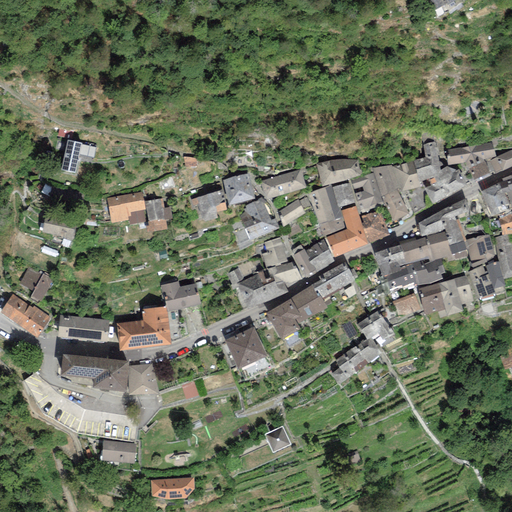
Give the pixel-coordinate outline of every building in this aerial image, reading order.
[(442,0),(429,0),(435,10),(445,5),(442,0)] [(73,131),(59,129),(57,136),(72,139),(73,131)] [(81,143),(67,140),(61,171),(74,174),(79,154),(94,157),(96,148),(81,145),(81,143)] [(434,142),(422,145),(425,157),(413,162),(419,182),(421,182),(434,177),(442,174),(440,169),(434,142)] [(492,142),(446,150),(448,165),(465,162),(474,180),(489,173),(484,159),(495,157),(492,142)] [(511,150),(489,161),(496,174),(511,167),(511,150)] [(316,164),(322,187),(349,179),(361,175),(357,160),(340,159),(316,164)] [(413,162),(392,166),(401,192),(420,186),(419,182),(413,162)] [(401,192),(392,166),(391,165),(372,168),(373,173),(382,197),(397,190),(399,193),(401,192)] [(446,166),(440,169),(442,174),(434,177),(421,182),(433,205),(468,186),(459,170),(457,171),(446,166)] [(301,170),(260,182),(267,199),(306,188),(301,170)] [(361,211),(383,201),(382,197),(373,173),(364,175),(366,177),(352,181),(361,211)] [(223,180),(229,205),(254,199),(248,174),(223,180)] [(511,177),(500,182),(504,193),(506,192),(511,205),(511,177)] [(504,193),(500,182),(480,191),(491,217),(511,208),(511,205),(506,192),(504,193)] [(349,183),(333,188),(338,208),(339,207),(355,203),(349,183)] [(45,184),(41,192),(49,196),(53,189),(45,184)] [(309,193),(319,225),(342,217),(339,207),(338,208),(333,188),(332,185),(309,193)] [(397,190),(382,197),(383,201),(384,203),(393,222),(408,213),(399,193),(397,190)] [(219,191),(191,200),(194,210),(200,208),(204,222),(218,218),(216,212),(227,209),(224,198),(222,199),(219,191)] [(142,192),(107,198),(111,223),(128,220),(127,213),(145,209),(142,192)] [(306,197),(299,200),(305,211),(312,207),(306,197)] [(162,198),(145,201),(148,222),(165,219),(166,221),(172,219),(170,207),(164,208),(162,198)] [(262,198),(246,207),(251,219),(243,223),(249,240),(279,229),(269,206),(262,198)] [(421,237),(445,230),(442,221),(457,215),(469,211),(465,199),(444,209),(418,223),(421,237)] [(298,200),(278,212),(283,227),(305,213),(298,200)] [(347,230),(326,238),(334,258),(368,244),(361,224),(356,206),(342,211),(347,230)] [(147,221),(145,209),(127,213),(128,220),(129,224),(147,221)] [(380,210),(362,216),(364,222),(361,224),(368,244),(390,236),(380,210)] [(511,213),(498,219),(502,235),(507,235),(511,234),(511,213)] [(465,241),(457,215),(442,221),(445,230),(455,260),(468,256),(465,241)] [(77,223),(45,217),(42,233),(73,241),(77,223)] [(342,217),(319,225),(323,237),(345,228),(342,217)] [(166,221),(165,219),(148,222),(150,233),(167,230),(166,221)] [(444,232),(427,236),(433,259),(451,255),(444,232)] [(489,235),(466,240),(470,261),(485,259),(487,263),(496,260),(489,235)] [(511,250),(507,235),(502,235),(494,238),(497,262),(503,279),(511,276),(511,250)] [(399,242),(400,245),(405,264),(422,259),(430,257),(425,238),(415,240),(415,237),(399,242)] [(280,238),(264,243),(268,252),(262,254),(266,268),(287,261),(280,238)] [(324,239),(305,251),(317,272),(334,261),(324,239)] [(294,255),(292,256),(302,278),(305,277),(305,278),(307,277),(308,278),(317,273),(317,272),(305,251),(304,249),(303,249),(301,244),(292,250),(294,255)] [(383,278),(386,276),(407,269),(407,267),(405,264),(400,245),(374,253),(383,278)] [(445,273),(440,259),(423,264),(422,259),(405,264),(407,267),(411,266),(416,282),(417,286),(443,280),(440,274),(445,273)] [(495,293),(494,289),(485,266),(484,264),(487,263),(485,259),(471,264),(473,270),(469,272),(478,299),(495,293)] [(291,262),(267,269),(270,278),(273,276),(276,283),(282,281),(283,284),(288,283),(288,284),(301,280),(295,266),(293,267),(291,262)] [(497,262),(485,266),(494,289),(505,285),(503,279),(497,262)] [(321,296),(322,299),(355,280),(345,263),(323,274),(324,279),(312,285),(319,298),(321,296)] [(411,266),(407,267),(407,269),(386,276),(390,289),(400,285),(401,287),(416,282),(411,266)] [(30,297),(40,302),(52,279),(42,274),(42,275),(28,268),(19,285),(33,292),(30,297)] [(234,285),(244,281),(239,268),(227,273),(232,286),(234,285)] [(244,281),(234,285),(238,294),(236,295),(243,311),(288,291),(283,284),(282,281),(276,283),(273,276),(270,278),(266,280),(263,272),(244,281)] [(466,276),(438,283),(445,310),(446,316),(463,312),(461,304),(473,301),(466,276)] [(178,281),(161,285),(166,306),(167,312),(201,304),(196,284),(180,287),(178,281)] [(418,289),(424,315),(445,310),(438,283),(418,289)] [(312,285),(291,299),(301,316),(295,319),(298,324),(327,308),(322,299),(321,296),(319,298),(312,285)] [(12,294),(0,311),(0,312),(37,337),(49,319),(51,317),(34,305),(32,308),(12,294)] [(414,294),(393,302),(399,317),(419,310),(414,294)] [(291,299),(266,314),(281,340),(301,328),(298,324),(295,319),(301,316),(291,299)] [(166,306),(141,309),(143,321),(116,324),(120,351),(171,345),(167,312),(166,306)] [(378,311),(357,324),(367,340),(371,337),(378,333),(383,340),(393,334),(378,311)] [(109,320),(60,315),(58,337),(106,342),(109,320)] [(253,327),(224,340),(238,370),(267,356),(253,327)] [(381,354),(371,337),(367,340),(356,346),(368,363),(381,354)] [(338,383),(368,363),(356,346),(335,361),(340,368),(332,373),(338,383)] [(129,361),(62,354),(60,375),(93,379),(92,388),(126,392),(127,382),(127,375),(128,366),(129,361)] [(153,364),(128,366),(127,375),(129,395),(159,394),(153,364)] [(194,383),(181,386),(186,399),(199,395),(194,383)] [(272,454),(290,445),(282,427),(263,435),(272,454)] [(137,445),(103,440),(100,460),(134,464),(137,445)] [(358,451),(347,456),(350,464),(361,461),(358,451)] [(194,478),(150,480),(152,497),(166,499),(185,498),(194,490),(194,478)]
